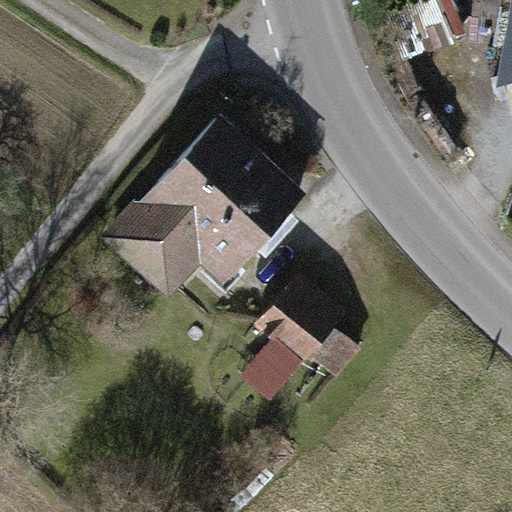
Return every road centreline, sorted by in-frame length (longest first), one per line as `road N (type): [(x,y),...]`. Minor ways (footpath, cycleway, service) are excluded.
road 1 (track): [(311,24),(175,81),(0,302)]
road 2 (secondary): [(307,0),(333,81),(357,124),(423,216),(511,311)]
